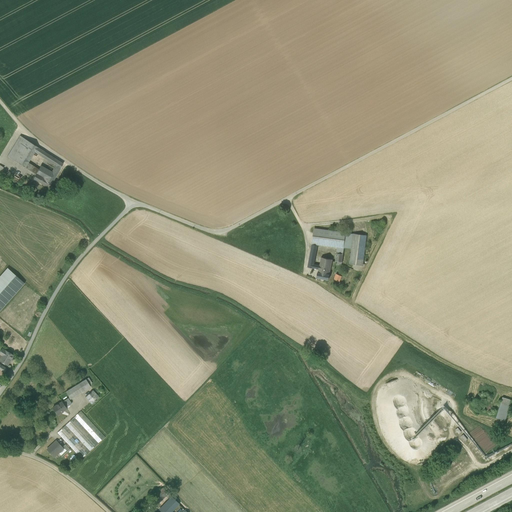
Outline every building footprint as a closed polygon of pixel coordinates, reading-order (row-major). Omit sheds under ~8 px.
[(20,136),(7,157),(13,160),(22,144),(25,139),(20,136)] [(26,147),(17,163),(25,168),(28,163),(35,152),(38,147),(29,142),(26,147)] [(26,147),(22,144),(13,160),(17,163),(26,147)] [(59,161),(45,152),(42,156),(57,166),(59,161)] [(39,169),(36,174),(52,183),(63,164),(59,161),(57,166),(53,173),(41,166),(39,169)] [(39,169),(28,163),(25,168),(36,174),(39,169)] [(36,174),(33,179),(50,188),(52,183),(36,174)] [(314,229),(312,245),(317,246),(317,245),(337,247),(343,248),(345,233),(314,229)] [(344,248),(352,249),(354,234),(345,233),(343,248),(344,248)] [(367,236),(354,234),(352,249),(350,264),(363,266),(367,236)] [(314,264),(317,250),(311,249),(308,267),(319,269),(320,266),(314,264)] [(321,257),(320,266),(331,268),(332,260),(321,257)] [(329,275),(331,268),(320,266),(319,269),(318,273),(318,272),(317,278),(328,280),(330,275),(329,275)] [(0,310),(24,283),(7,268),(0,276),(0,310)] [(6,351),(5,351),(3,350),(1,354),(3,355),(0,359),(0,361),(7,365),(13,355),(6,351)] [(95,377),(105,367),(102,364),(92,373),(95,377)] [(101,380),(126,407),(134,399),(109,372),(101,380)] [(70,399),(91,387),(86,379),(66,392),(69,397),(70,399)] [(93,390),(85,397),(92,405),(100,397),(93,390)] [(117,416),(100,397),(92,405),(109,424),(117,416)] [(511,400),(503,397),(496,418),(505,420),(511,400)] [(68,398),(62,402),(66,407),(71,404),(69,400),(68,398)] [(62,402),(52,408),(57,416),(61,413),(61,412),(67,409),(66,407),(62,402)] [(82,410),(87,415),(93,408),(89,404),(82,410)] [(81,411),(74,417),(98,443),(105,437),(81,411)] [(74,417),(66,425),(90,451),(98,443),(74,417)] [(90,451),(66,425),(57,433),(81,459),(90,451)] [(63,448),(56,441),(47,449),(54,457),(58,453),(63,448)] [(163,488),(154,497),(159,502),(168,494),(163,488)] [(171,497),(165,503),(173,510),(179,504),(171,497)] [(161,511),(170,511),(173,510),(165,503),(159,509),(161,511)]
